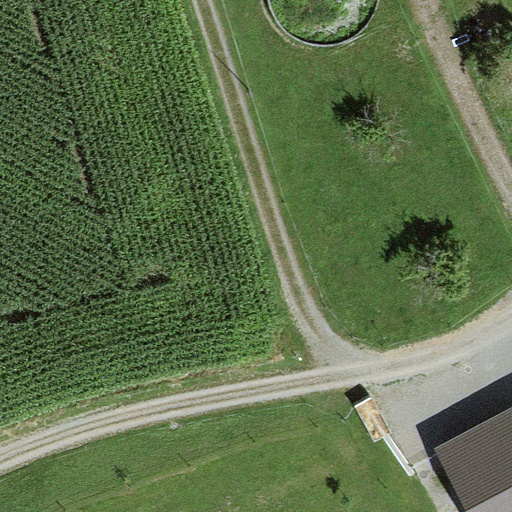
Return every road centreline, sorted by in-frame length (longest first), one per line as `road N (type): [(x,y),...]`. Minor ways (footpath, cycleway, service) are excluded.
road 1 (track): [(363,367),(284,284),(204,0)]
road 2 (track): [(363,367),(233,384),(86,420),(0,457)]
road 3 (track): [(511,311),(462,342),(363,367)]
